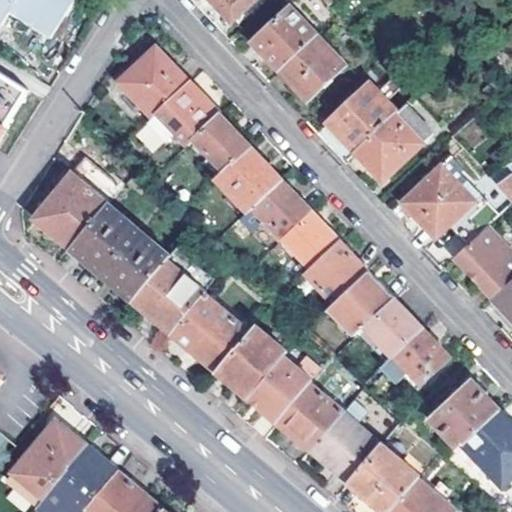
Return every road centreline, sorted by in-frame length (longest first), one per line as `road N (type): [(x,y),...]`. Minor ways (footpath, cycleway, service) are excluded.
road 1 (residential): [(511,370),(160,0)]
road 2 (secondary): [(277,511),(0,279)]
road 3 (residential): [(0,200),(127,0)]
